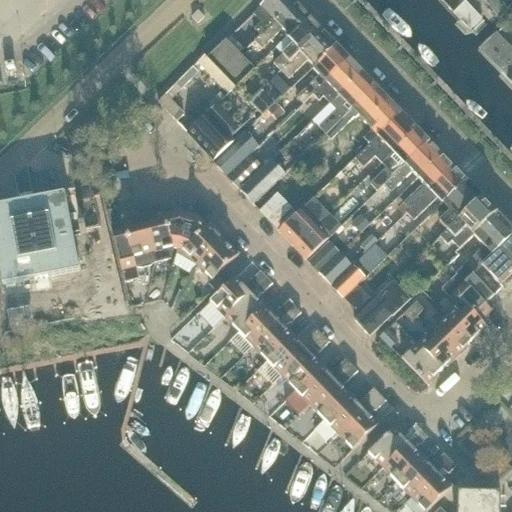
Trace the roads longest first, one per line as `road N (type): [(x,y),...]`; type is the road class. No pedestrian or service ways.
road 1 (residential): [(497,346),(437,406),(413,407),(201,191)]
road 2 (residential): [(511,205),(316,0)]
